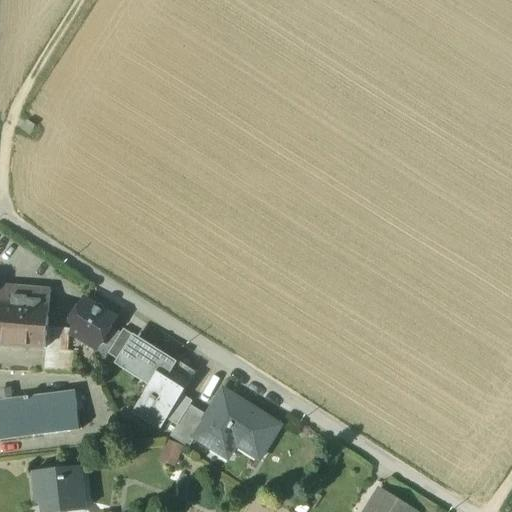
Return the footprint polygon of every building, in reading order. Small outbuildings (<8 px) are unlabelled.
[(36,127),(28,121),(25,125),(34,130),(36,127)] [(51,292),(0,288),(0,347),(47,351),(51,292)] [(116,321),(85,302),(74,320),(80,324),(74,335),(97,349),(98,350),(112,328),(112,327),(116,321)] [(112,328),(98,350),(97,349),(94,354),(105,361),(122,334),(112,328)] [(179,365),(139,340),(121,369),(152,389),(138,412),(164,428),(168,421),(183,397),(197,373),(180,363),(179,365)] [(74,353),(47,351),(45,372),(72,374),(74,353)] [(74,393),(12,402),(11,393),(0,394),(0,442),(80,431),(74,393)] [(208,418),(195,439),(196,440),(212,450),(221,436),(260,460),(280,428),(224,393),(208,418)] [(183,397),(168,421),(178,427),(190,407),(193,403),(183,397)] [(208,418),(190,407),(178,427),(171,439),(189,450),(196,440),(195,439),(208,418)] [(85,511),(81,469),(33,474),(36,506),(42,506),(42,511),(85,511)] [(415,511),(380,491),(366,511),(415,511)]
